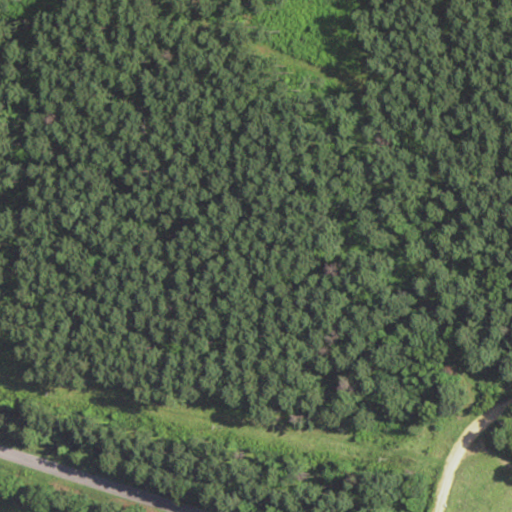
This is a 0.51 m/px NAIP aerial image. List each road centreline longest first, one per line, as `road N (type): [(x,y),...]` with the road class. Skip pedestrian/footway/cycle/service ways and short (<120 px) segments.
road 1 (secondary): [(182,511),(0,451)]
road 2 (track): [(442,511),(476,427),(511,405)]
